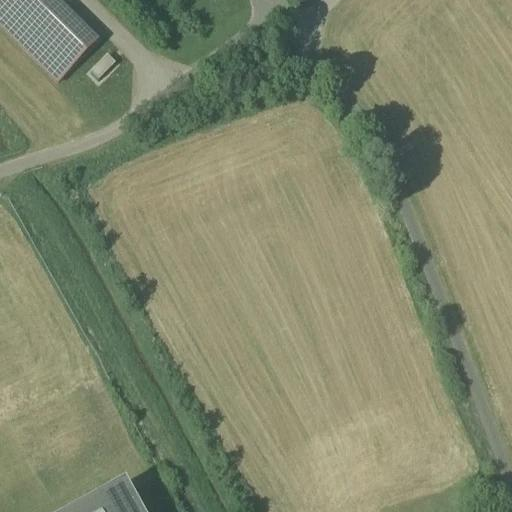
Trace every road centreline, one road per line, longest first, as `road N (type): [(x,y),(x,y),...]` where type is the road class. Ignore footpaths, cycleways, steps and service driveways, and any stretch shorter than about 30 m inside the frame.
road 1 (unclassified): [(511,484),(412,217),(326,72),(276,14)]
road 2 (unclassified): [(0,174),(151,119),(276,14)]
